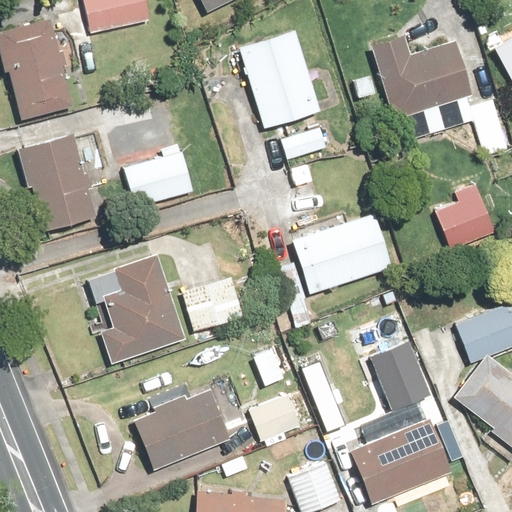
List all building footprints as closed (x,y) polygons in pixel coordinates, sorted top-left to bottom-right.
[(141,0),(79,0),(87,33),(145,20),(141,0)] [(199,0),(205,12),(232,0),(199,0)] [(72,106),(50,17),(0,29),(0,70),(0,72),(7,71),(19,119),(72,106)] [(319,110),(294,28),(236,46),(261,128),(319,110)] [(404,36),(371,46),(392,117),(472,93),(456,40),(410,54),(404,36)] [(93,39),(71,43),(75,71),(97,68),(93,39)] [(335,120),(276,139),(284,161),(342,142),(335,120)] [(76,135),(21,149),(42,231),(98,217),(76,135)] [(119,166),(129,206),(189,191),(175,136),(150,142),(153,157),(119,166)] [(490,233),(469,184),(449,192),(453,203),(430,212),(446,251),(490,233)] [(290,239),(308,293),(392,266),(374,212),(290,239)] [(183,337),(155,252),(114,265),(121,287),(102,293),(113,326),(101,330),(111,360),(183,337)] [(229,277),(177,293),(189,332),(241,316),(229,277)] [(393,300),(365,310),(379,348),(407,337),(393,300)] [(424,300),(404,306),(414,336),(434,329),(424,300)] [(270,350),(249,357),(258,384),(279,377),(270,350)] [(312,350),(292,358),(312,409),(332,401),(312,350)] [(511,372),(485,352),(450,398),(511,445),(511,372)] [(389,383),(348,400),(354,414),(395,398),(389,383)] [(133,418),(153,469),(229,439),(209,388),(186,397),(184,392),(151,405),(153,410),(133,418)] [(286,393),(245,410),(259,442),(300,425),(286,393)] [(348,448),(371,503),(450,471),(428,416),(348,448)] [(324,459),(283,477),(298,511),(308,511),(341,498),(324,459)] [(197,488),(194,511),(284,511),(286,499),(197,488)]
